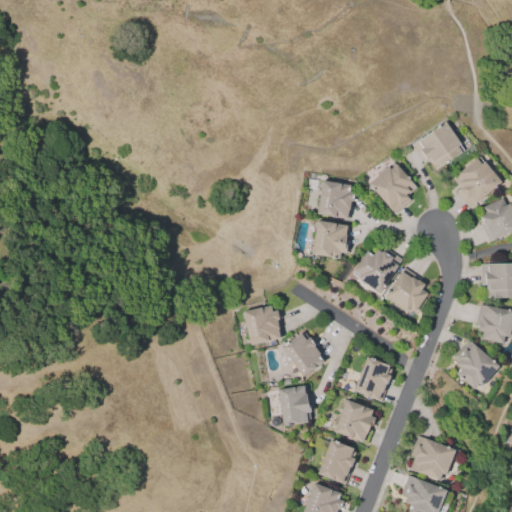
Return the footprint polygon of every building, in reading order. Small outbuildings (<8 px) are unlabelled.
[(410,145),(443,123),(461,149),(433,168),(427,159),(422,162),(410,145)] [(482,161),(499,181),(468,208),(454,192),(459,188),(451,178),(474,158),(479,164),(482,161)] [(393,214),(366,183),(386,166),(388,169),(394,164),(414,188),(405,196),(408,200),(393,214)] [(314,215),(320,181),(347,185),(346,192),(352,192),(347,220),(314,215)] [(507,203),(511,214),(511,228),(490,238),(491,240),(486,242),(478,224),(480,223),(477,216),(483,214),(481,208),(501,198),(504,204),(507,203)] [(309,254),(314,221),(345,226),(342,244),(345,244),(343,254),(338,253),(337,259),(309,254)] [(377,292),(356,278),(358,275),(352,271),(365,251),(371,255),(375,249),(379,252),(381,250),(383,252),(385,249),(401,260),(397,266),(395,265),(377,292)] [(511,263),(511,297),(485,299),(484,285),(479,285),(478,265),(511,263)] [(404,312),(382,296),(399,271),(400,272),(403,268),(420,280),(418,282),(423,285),(419,289),(425,293),(413,311),(407,307),(404,312)] [(511,310),(511,315),(507,337),(502,336),(501,343),(479,338),(481,331),(475,330),(476,325),(474,325),(479,304),(511,310)] [(278,338),(249,345),(241,312),(268,305),(270,312),(275,310),(277,320),(275,320),(277,329),(276,330),(278,338)] [(308,337),(313,344),(311,346),(316,352),(318,350),(324,359),(300,377),(278,347),(298,333),(299,334),(303,332),(307,337),(308,337)] [(496,366),(479,386),(476,383),(471,389),(453,374),(457,368),(452,364),(456,359),(454,358),(455,357),(453,355),(466,339),(496,366)] [(352,390),(365,357),(387,365),(386,368),(390,369),(387,376),(388,376),(386,382),(387,382),(380,401),(352,390)] [(282,426),(276,390),(306,385),(309,405),(307,406),(309,419),(305,420),(306,422),(282,426)] [(332,432),(344,400),(370,410),(368,416),(373,418),(363,444),(332,432)] [(453,450),(443,475),(439,473),(437,480),(408,469),(412,457),(408,456),(415,436),(453,450)] [(315,474),(328,440),(350,448),(350,450),(354,451),(351,458),(352,458),(350,465),(351,465),(343,485),(315,474)] [(444,489),(435,511),(406,511),(409,504),(402,501),(404,496),(399,494),(406,476),(444,489)] [(300,511),(312,483),(337,493),(335,498),(340,500),(335,511),(300,511)]
